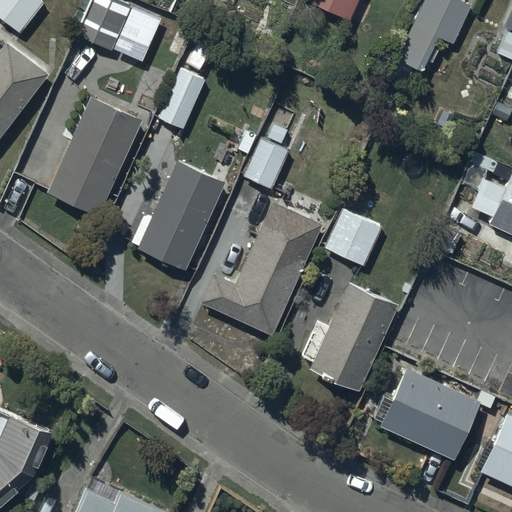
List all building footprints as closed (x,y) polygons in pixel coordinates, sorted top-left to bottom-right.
[(0,0),(0,13),(19,28),(41,0),(0,0)] [(87,0),(74,28),(110,44),(130,0),(87,0)] [(354,0),(322,0),(349,13),(354,0)] [(470,1),(468,0),(421,0),(396,53),(421,65),(438,30),(453,37),(470,1)] [(511,0),(502,19),(511,23),(511,0)] [(186,24),(171,17),(150,64),(165,71),(186,24)] [(0,129),(49,66),(7,33),(0,42),(0,129)] [(181,62),(157,111),(181,123),(206,74),(181,62)] [(142,111),(90,88),(47,184),(99,207),(142,111)] [(259,131),(242,169),(272,183),(289,145),(259,131)] [(136,238),(185,261),(226,174),(177,151),(136,238)] [(511,165),(489,217),(511,227),(511,165)] [(211,265),(197,295),(270,328),(322,216),(271,193),(234,275),(211,265)] [(342,203),(324,241),(363,260),(381,222),(342,203)] [(398,297),(347,274),(326,322),(318,318),(302,353),(311,357),(310,360),(359,382),(398,297)] [(406,359),(378,417),(452,452),(479,394),(406,359)] [(0,416),(0,490),(31,463),(52,418),(9,398),(0,416)] [(511,408),(506,405),(480,463),(511,478),(511,408)] [(86,475),(68,511),(163,511),(167,503),(149,495),(150,493),(118,478),(114,488),(86,475)]
